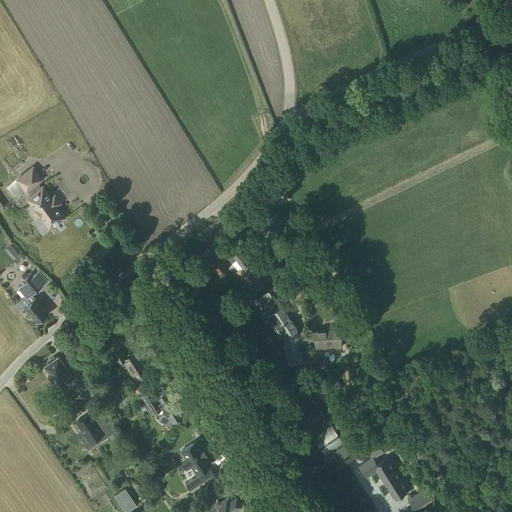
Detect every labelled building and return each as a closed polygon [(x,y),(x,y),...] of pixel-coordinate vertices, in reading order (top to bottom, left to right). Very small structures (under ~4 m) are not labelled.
[(32,168),(17,178),(25,189),(27,188),(32,195),(28,198),(35,208),(34,210),(33,212),(34,213),(34,214),(35,215),(36,216),(38,216),(39,216),(40,215),(47,225),(62,215),(55,205),(59,203),(53,195),(50,198),(43,188),(41,189),(36,182),(40,179),(32,168)] [(263,205),(251,215),(265,233),(281,220),(271,207),(267,210),(263,205)] [(11,244),(5,249),(13,259),(19,255),(11,244)] [(214,245),(201,255),(216,274),(235,259),(242,268),(250,262),(239,247),(231,254),(226,258),(225,256),(223,257),(214,245)] [(315,268),(301,278),(305,284),(319,274),(315,268)] [(252,269),(241,278),(252,292),(263,283),(252,269)] [(24,283),(18,288),(30,303),(24,308),(36,322),(47,312),(35,298),(34,299),(31,295),(46,281),(38,272),(32,277),(30,274),(31,274),(30,273),(21,281),(22,281),(24,283)] [(80,279),(84,284),(90,278),(86,274),(80,279)] [(316,296),(322,293),(316,282),(310,286),(316,296)] [(349,301),(340,305),(342,310),(351,306),(349,301)] [(273,307),(262,315),(267,322),(270,320),(279,333),(283,331),(284,334),(286,362),(301,361),(300,350),(298,350),(298,343),(307,343),(306,331),(300,331),(300,334),(295,334),(295,331),(294,328),(292,325),(294,324),(291,320),(292,319),(289,314),(288,315),(282,306),(275,310),(273,307)] [(339,329),(306,331),(307,343),(315,342),(315,346),(340,344),(339,329)] [(114,337),(104,344),(117,364),(123,360),(136,379),(141,375),(144,375),(145,374),(147,372),(148,371),(135,351),(127,357),(114,337)] [(49,362),(46,364),(52,373),(48,375),(53,383),(57,380),(62,377),(67,383),(75,378),(59,355),(56,357),(55,355),(48,360),(49,362)] [(308,383),(321,375),(316,368),(303,376),(308,383)] [(85,381),(76,386),(86,400),(93,395),(94,394),(85,381)] [(139,382),(132,386),(137,393),(143,389),(139,382)] [(367,384),(358,385),(359,393),(368,393),(367,384)] [(331,397),(325,387),(317,393),(323,402),(331,397)] [(152,389),(141,396),(152,413),(162,407),(166,413),(166,414),(160,417),(160,421),(163,423),(166,425),(167,426),(170,426),(172,426),(175,426),(179,423),(176,419),(183,415),(167,391),(157,398),(152,389)] [(323,414),(308,392),(298,399),(303,405),(306,409),(299,414),(301,417),(300,419),(302,422),(304,422),(307,425),(323,414)] [(95,421),(89,413),(75,422),(81,430),(77,433),(88,449),(101,440),(98,436),(102,433),(105,437),(114,430),(103,415),(95,421)] [(331,424),(339,419),(337,415),(328,420),(331,424)] [(331,425),(315,437),(326,453),(342,441),(331,425)] [(427,454),(419,440),(411,445),(419,459),(427,454)] [(210,463),(205,455),(206,454),(202,449),(203,448),(202,448),(201,449),(195,441),(181,450),(186,458),(181,461),(186,469),(191,465),(196,473),(197,475),(185,483),(185,484),(186,485),(189,489),(189,490),(206,479),(202,472),(201,472),(200,470),(210,463)] [(372,457),(358,466),(365,477),(376,470),(394,498),(406,490),(385,457),(376,462),(372,457)] [(149,480),(142,484),(150,496),(157,491),(149,480)] [(426,487),(407,499),(415,511),(433,499),(426,487)] [(128,511),(136,506),(125,490),(114,497),(124,511),(128,511)] [(211,508),(209,511),(232,511),(241,506),(236,498),(229,503),(217,500),(214,502),(214,506),(211,508)]
